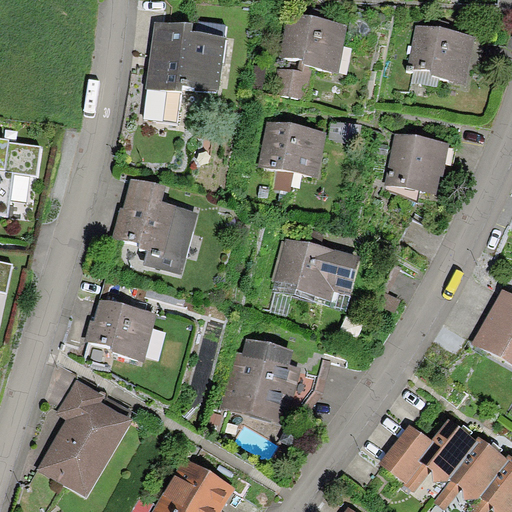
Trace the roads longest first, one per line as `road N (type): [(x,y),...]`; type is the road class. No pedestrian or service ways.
road 1 (residential): [(121,0),(79,209),(0,478)]
road 2 (residential): [(511,116),(471,225),(382,402),(299,511)]
